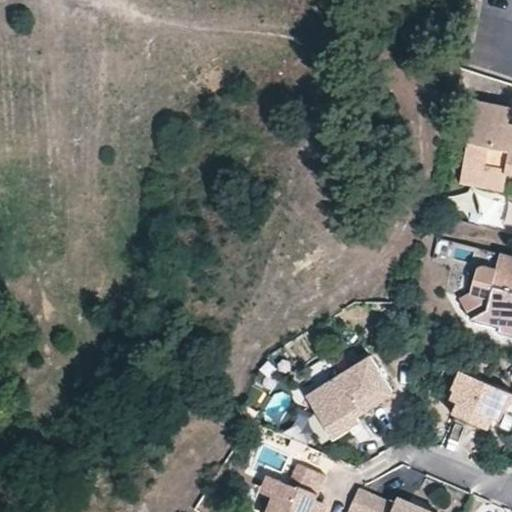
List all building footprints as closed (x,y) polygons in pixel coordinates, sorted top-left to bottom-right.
[(511,124),(511,121),(511,108),(480,100),(475,119),(510,129),(511,124)] [(510,129),(475,119),(463,163),(506,175),(511,176),(511,124),(510,129)] [(463,163),(458,182),(501,194),(506,175),(463,163)] [(511,255),(495,251),(491,267),(480,264),(475,266),(473,269),(466,291),(456,298),(466,317),(482,308),(479,301),(485,298),(490,304),(507,308),(505,315),(511,316),(511,255)] [(396,401),(374,360),(308,394),(327,430),(353,417),(357,422),(396,401)] [(505,411),(511,394),(511,390),(458,370),(450,389),(453,390),(450,399),(456,401),(452,413),(488,427),(493,416),(499,418),(502,410),(505,411)] [(327,430),(332,441),(359,427),(357,422),(353,417),(327,430)] [(266,470),(284,476),(290,460),(272,454),(266,470)] [(327,476),(299,465),(290,485),(278,479),(273,479),(270,480),(268,483),(266,488),(267,492),(271,496),(264,511),(319,511),(324,503),(317,500),(327,476)] [(438,511),(427,507),(422,511),(415,509),(414,503),(400,497),(397,503),(381,496),(380,499),(357,489),(347,511),(438,511)]
